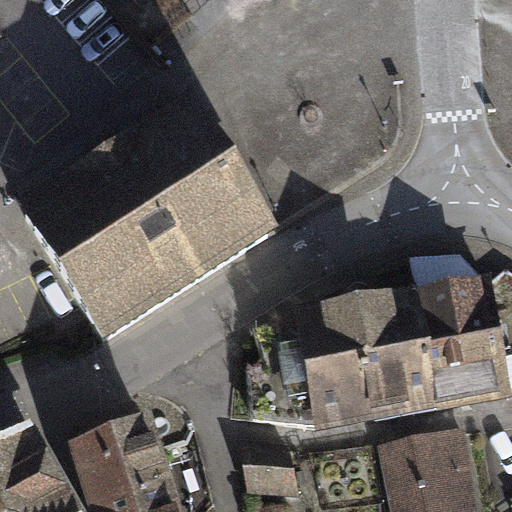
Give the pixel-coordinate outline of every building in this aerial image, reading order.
[(104,343),(270,238),(191,115),(145,145),(143,142),(27,221),(104,343)] [(483,273),(283,310),(305,428),(505,391),(483,273)] [(471,511),(457,435),(373,450),(383,511),(471,511)] [(174,511),(154,445),(75,469),(87,511),(174,511)] [(60,511),(25,451),(0,465),(0,511),(60,511)]
